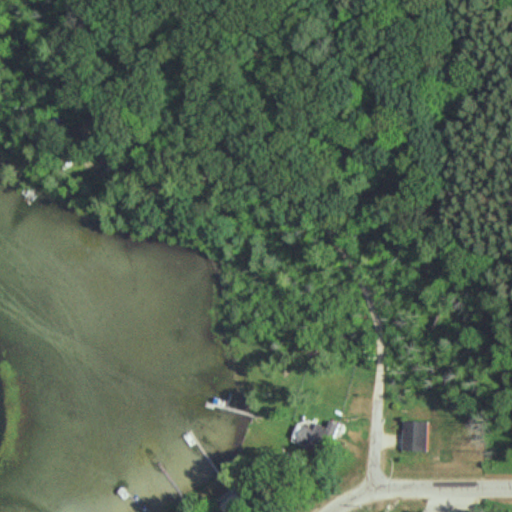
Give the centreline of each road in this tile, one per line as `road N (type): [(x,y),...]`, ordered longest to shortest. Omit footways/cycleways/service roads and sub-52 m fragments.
road 1 (residential): [(373,486),(381,340),(374,307),(341,232),(299,195)]
road 2 (residential): [(327,511),(373,486),(511,484)]
